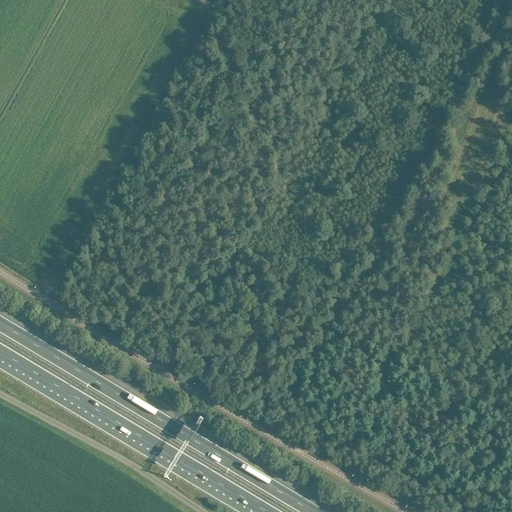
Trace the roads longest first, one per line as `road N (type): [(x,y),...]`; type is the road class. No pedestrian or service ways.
road 1 (unclassified): [(404,511),(0,271)]
road 2 (motorway): [(313,511),(0,322)]
road 3 (motorway): [(0,352),(264,511)]
road 4 (unclassified): [(0,394),(134,464),(205,511)]
